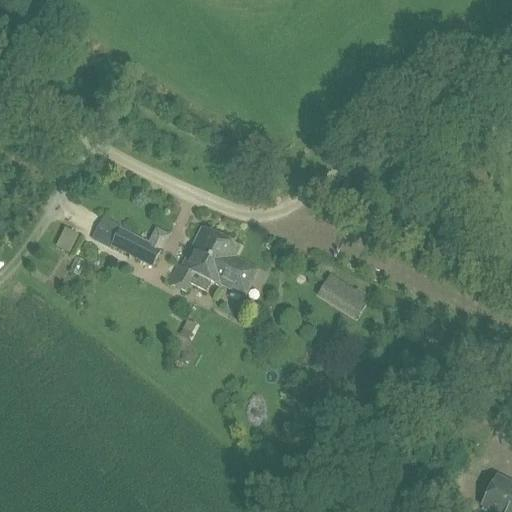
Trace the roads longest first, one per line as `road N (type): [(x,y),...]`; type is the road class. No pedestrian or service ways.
road 1 (residential): [(511,55),(279,210),(254,217),(138,167),(0,86)]
road 2 (unknown): [(254,217),(511,339)]
